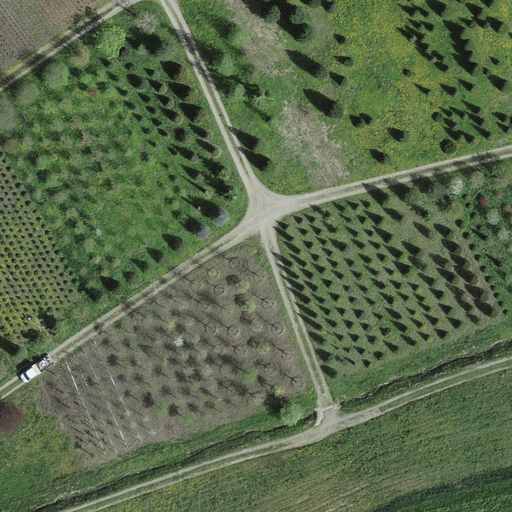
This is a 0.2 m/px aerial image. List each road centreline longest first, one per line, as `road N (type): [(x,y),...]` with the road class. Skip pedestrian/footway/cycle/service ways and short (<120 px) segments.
road 1 (track): [(511,151),(263,215),(0,394)]
road 2 (track): [(74,511),(511,362)]
road 3 (track): [(166,0),(263,215),(334,425)]
road 4 (track): [(158,0),(122,7),(0,92)]
